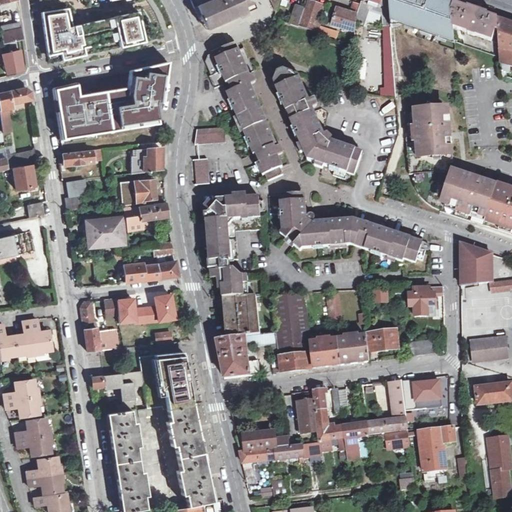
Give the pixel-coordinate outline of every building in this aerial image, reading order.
[(189,0),(193,9),(197,7),(202,20),(207,30),(254,9),(251,3),(249,2),(248,1),(245,0),(243,0),(241,1),(233,5),(230,0),(189,0)] [(270,0),(276,14),(280,0),(270,0)] [(359,0),(363,1),(372,4),(382,7),(390,10),(389,0),(359,0)] [(389,0),(390,10),(390,21),(393,22),(453,43),(452,29),(451,13),(452,8),(439,4),(429,0),(428,0),(421,0),(420,0),(389,0)] [(358,17),(356,23),(365,26),(372,4),(363,1),(362,5),(361,8),(358,17)] [(323,7),(308,2),(305,10),(299,27),(320,34),(324,21),(318,20),(323,7)] [(452,29),(498,44),(497,20),(453,5),(452,8),(451,13),(452,29)] [(383,43),(391,41),(390,21),(390,10),(382,7),(383,28),(383,43)] [(299,27),(305,10),(296,8),(291,24),(299,27)] [(70,9),(41,13),(47,60),(61,56),(64,64),(88,59),(86,50),(120,44),(122,51),(148,45),(141,11),(74,27),(70,9)] [(355,16),(352,15),(338,10),(333,27),(355,34),(356,24),(356,23),(358,17),(355,16)] [(273,26),(272,27),(277,28),(280,20),(275,18),(273,26)] [(511,69),(511,25),(497,20),(498,44),(499,60),(500,73),(505,73),(506,73),(506,68),(511,69)] [(17,41),(22,40),(20,24),(1,27),(4,44),(8,43),(17,41)] [(0,65),(5,64),(7,74),(23,70),(17,41),(8,43),(10,53),(3,55),(1,44),(0,44),(0,65)] [(391,41),(383,43),(385,87),(393,87),(393,77),(392,46),(391,41)] [(236,43),(206,56),(204,61),(211,76),(209,77),(214,89),(223,84),(262,176),(265,175),(267,181),(283,175),(280,167),(282,166),(278,155),(281,153),(283,151),(282,148),(280,147),(277,147),(275,148),(269,134),(247,85),(254,82),(254,78),(253,76),(250,75),(249,73),(254,69),(251,63),(243,48),(238,50),(236,43)] [(76,83),(53,88),(52,90),(54,100),(56,100),(58,112),(56,112),(57,119),(60,140),(157,124),(155,110),(155,107),(162,105),(166,76),(163,63),(132,70),(129,71),(127,88),(89,94),(88,91),(84,92),(85,95),(78,96),(76,83)] [(279,67),(273,81),(286,112),(287,111),(289,116),(291,120),(290,120),(306,159),(321,164),(334,169),(332,175),(339,178),(348,174),(354,176),(360,156),(329,145),(327,144),(330,139),(330,137),(329,135),(328,134),(326,134),(322,138),(320,135),(308,109),(316,104),(317,103),(317,101),(315,100),(314,99),(305,102),(293,73),(279,67)] [(393,87),(385,87),(385,97),(394,98),(393,87)] [(26,88),(0,93),(0,119),(2,133),(11,131),(8,108),(12,107),(11,104),(31,100),(30,92),(26,88)] [(439,211),(439,213),(481,227),(495,187),(480,181),(480,183),(473,181),(466,178),(466,176),(452,171),(447,172),(447,164),(451,163),(450,140),(447,140),(447,137),(447,133),(446,127),(449,127),(448,110),(441,111),(427,106),(424,112),(404,114),(407,175),(412,175),(413,179),(411,179),(413,186),(414,189),(416,192),(417,195),(419,198),(421,200),(424,202),(427,205),(439,211)] [(198,131),(195,146),(224,143),(222,128),(198,131)] [(133,174),(160,170),(160,148),(136,150),(136,156),(132,157),(133,174)] [(9,150),(5,151),(7,159),(9,169),(17,167),(36,163),(34,149),(10,154),(9,150)] [(102,149),(93,150),(93,160),(103,160),(102,149)] [(93,160),(93,150),(62,154),(63,165),(64,166),(94,163),(93,160)] [(0,171),(9,169),(7,159),(0,161),(0,171)] [(206,160),(193,161),(194,184),(208,184),(206,160)] [(17,167),(9,169),(9,171),(13,171),(16,189),(34,186),(31,165),(17,167)] [(66,182),(69,197),(87,194),(85,179),(66,182)] [(155,202),(153,179),(121,183),(123,206),(155,202)] [(495,187),(481,227),(511,237),(511,194),(508,193),(502,191),(503,189),(495,187)] [(305,219),(302,194),(281,196),(283,233),(282,236),(288,241),(291,239),(298,245),(296,248),(302,253),(304,250),(353,247),(356,248),(357,246),(367,249),(366,251),(405,264),(406,262),(418,265),(419,261),(424,263),(427,254),(429,253),(431,251),(431,248),(430,246),(424,243),(422,247),(391,237),(373,231),(371,226),(371,225),(369,224),(368,224),(367,226),(362,227),(353,224),(315,228),(314,224),(315,223),(316,221),(316,219),(315,217),(313,216),(311,216),(308,219),(305,219)] [(78,196),(64,198),(66,210),(80,208),(78,196)] [(225,299),(227,299),(233,299),(251,297),(249,279),(231,280),(229,273),(233,273),(232,262),(240,261),(239,234),(267,231),(266,219),(262,219),(262,215),(268,214),(267,203),(262,203),(261,198),(217,202),(217,205),(215,207),(211,204),(208,205),(207,207),(207,209),(208,212),(210,213),(208,215),(205,216),(206,219),(206,224),(208,224),(208,235),(207,235),(208,252),(210,252),(211,272),(217,271),(217,273),(214,273),(213,274),(211,276),(211,278),(212,280),(214,281),(223,281),(225,299)] [(42,202),(27,205),(29,218),(44,215),(42,202)] [(124,207),(128,231),(142,229),(140,220),(167,216),(165,202),(124,207)] [(120,218),(87,222),(90,247),(123,243),(120,218)] [(0,296),(0,295),(0,258),(29,252),(24,232),(0,237),(0,296)] [(160,249),(155,249),(156,255),(157,255),(158,263),(175,262),(171,243),(159,245),(160,249)] [(462,288),(492,284),(492,255),(461,245),(462,288)] [(155,249),(133,252),(134,258),(156,255),(155,249)] [(134,258),(133,252),(114,255),(114,260),(134,258)] [(158,263),(144,265),(143,262),(123,265),(125,283),(160,279),(158,263)] [(175,262),(158,263),(160,279),(177,276),(175,262)] [(493,293),(511,289),(511,281),(492,284),(493,293)] [(443,289),(429,290),(430,295),(435,295),(435,298),(438,298),(444,298),(443,289)] [(435,298),(435,295),(430,295),(429,290),(414,291),(414,296),(409,296),(410,308),(415,308),(416,318),(428,317),(427,308),(435,307),(435,298)] [(389,305),(388,292),(376,292),(377,306),(389,305)] [(332,294),(336,327),(343,326),(339,293),(332,294)] [(330,328),(336,327),(332,294),(326,294),(330,328)] [(228,310),(231,339),(261,335),(258,297),(251,297),(233,299),(227,299),(228,310)] [(277,333),(281,374),(291,373),(313,370),(304,297),(274,298),(277,333)] [(117,299),(105,300),(107,312),(118,311),(117,299)] [(80,308),(87,352),(112,349),(110,334),(97,336),(96,329),(96,327),(95,327),(92,301),(83,302),(80,308)] [(435,307),(427,308),(428,317),(436,317),(435,307)] [(37,319),(29,320),(34,353),(51,350),(49,331),(39,332),(37,319)] [(14,335),(17,355),(34,353),(29,320),(22,321),(24,334),(14,335)] [(0,357),(17,355),(14,335),(4,337),(2,324),(0,324),(0,357)] [(109,328),(96,329),(97,336),(110,334),(109,328)] [(154,333),(155,341),(172,338),(171,331),(154,333)] [(367,335),(369,353),(377,352),(397,349),(395,331),(367,335)] [(261,335),(231,339),(219,341),(223,363),(225,373),(227,380),(261,376),(260,362),(250,363),(249,349),(272,346),(275,375),(281,374),(277,333),(261,335)] [(338,341),(342,367),(353,366),(364,365),(370,364),(368,353),(366,337),(355,339),(354,337),(348,337),(348,340),(338,341)] [(342,367),(338,341),(329,342),(329,340),(322,341),(322,343),(312,344),(315,370),(326,369),(342,367)] [(471,344),(474,365),(509,361),(506,340),(471,344)] [(438,341),(409,344),(410,359),(440,355),(438,341)] [(182,352),(139,357),(147,408),(162,405),(162,410),(167,409),(192,404),(188,382),(182,352)] [(116,405),(117,412),(131,410),(138,409),(146,408),(141,371),(102,376),(103,386),(103,390),(119,388),(121,404),(116,405)] [(103,386),(102,376),(91,377),(92,388),(103,386)] [(3,394),(4,402),(37,397),(35,387),(34,379),(14,382),(15,393),(3,394)] [(440,380),(412,383),(414,404),(415,404),(442,401),(440,380)] [(411,381),(404,381),(407,410),(416,409),(415,404),(414,404),(412,383),(411,381)] [(371,437),(409,432),(402,382),(394,383),(398,416),(402,415),(403,421),(369,425),(371,437)] [(477,408),(511,403),(511,400),(511,397),(511,396),(511,385),(475,390),(477,408)] [(343,414),(342,409),(340,393),(340,390),(332,391),(336,415),(343,414)] [(315,393),(317,403),(320,429),(329,427),(325,391),(315,393)] [(340,393),(342,409),(349,408),(346,392),(340,393)] [(38,408),(37,397),(4,402),(5,409),(18,407),(19,417),(39,414),(38,408)] [(196,403),(199,415),(205,413),(203,402),(196,403)] [(321,434),(320,429),(317,403),(299,405),(304,436),(321,434)] [(192,404),(167,409),(169,421),(167,422),(171,446),(174,445),(179,470),(176,471),(182,495),(185,494),(187,507),(212,502),(207,477),(197,428),(192,404)] [(162,410),(162,405),(147,408),(146,408),(138,409),(139,417),(147,416),(163,412),(162,410)] [(136,422),(133,422),(131,410),(117,412),(106,414),(109,432),(120,500),(121,511),(126,511),(147,509),(169,507),(168,499),(152,501),(151,495),(148,496),(144,472),(140,472),(137,447),(140,446),(136,422)] [(16,441),(48,436),(46,419),(26,421),(28,432),(15,434),(16,441)] [(371,438),(371,437),(369,425),(369,422),(351,425),(352,427),(345,428),(347,450),(348,453),(349,464),(363,462),(360,439),(371,438)] [(342,450),(347,450),(345,428),(336,429),(336,426),(329,427),(320,429),(321,434),(322,443),(332,441),(341,440),(342,450)] [(454,428),(419,433),(425,474),(447,471),(444,444),(456,442),(455,427),(454,428)] [(268,449),(290,446),(289,440),(278,441),(277,433),(238,439),(241,452),(268,449)] [(410,440),(409,435),(372,439),(372,445),(388,443),(389,451),(411,448),(410,440)] [(48,436),(16,441),(16,445),(17,448),(30,446),(31,456),(51,453),(48,436)] [(511,461),(510,439),(493,441),(496,467),(493,467),(492,467),(495,502),(511,500),(511,491),(510,473),(511,472),(511,461)] [(318,445),(304,447),(305,459),(305,460),(323,458),(322,451),(331,450),(333,448),(332,441),(322,443),(318,443),(318,445)] [(304,447),(268,450),(270,462),(305,459),(304,447)] [(255,464),(270,462),(268,450),(241,453),(246,475),(247,480),(257,478),(255,464)] [(27,476),(27,479),(60,475),(57,458),(37,460),(39,470),(26,472),(27,476)] [(457,459),(461,480),(469,479),(466,458),(457,459)] [(62,492),(60,475),(27,479),(28,487),(41,485),(42,495),(62,492)] [(439,479),(441,487),(449,485),(448,477),(439,479)] [(290,481),(273,483),(275,498),(292,496),(290,481)] [(417,490),(416,482),(402,484),(403,492),(417,490)] [(66,494),(33,499),(34,507),(47,505),(48,510),(48,511),(67,511),(69,511),(66,494)]
